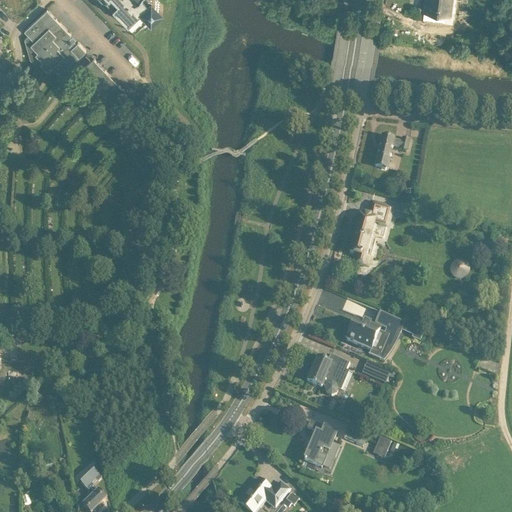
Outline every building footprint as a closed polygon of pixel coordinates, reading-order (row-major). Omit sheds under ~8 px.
[(110,0),(120,10),(118,12),(127,21),(129,19),(136,26),(140,30),(146,24),(147,23),(152,18),(154,17),(153,16),(163,6),(157,0),(110,0)] [(425,0),(424,10),(424,11),(450,14),(451,0),(425,0)] [(84,52),(86,50),(78,42),(77,43),(70,36),(71,35),(53,16),(47,9),(24,31),(29,35),(24,39),(30,60),(37,67),(41,64),(48,71),(55,64),(62,71),(78,56),(79,57),(84,52)] [(88,86),(103,102),(104,103),(108,98),(114,104),(126,92),(120,86),(119,85),(114,80),(93,59),(92,60),(82,70),(93,82),(88,86)] [(395,140),(395,139),(382,136),(380,145),(379,149),(375,166),(381,168),(382,169),(385,170),(386,169),(388,169),(393,146),(401,148),(401,149),(407,151),(408,150),(410,140),(403,138),(402,142),(395,140)] [(405,190),(405,199),(414,199),(414,190),(405,190)] [(361,211),(350,253),(356,255),(353,263),(363,266),(365,266),(367,257),(371,258),(374,243),(376,237),(384,238),(386,228),(386,227),(390,228),(392,220),(393,217),(393,216),(395,209),(381,205),(381,204),(379,204),(372,202),(369,214),(362,212),(362,211),(361,211)] [(414,216),(417,207),(403,203),(401,212),(414,216)] [(450,265),(457,281),(470,275),(463,259),(450,265)] [(405,323),(401,321),(380,312),(375,325),(386,329),(385,333),(358,322),(355,320),(351,330),(347,340),(381,355),(390,336),(398,340),(402,331),(405,323)] [(307,382),(316,386),(322,388),(323,386),(326,387),(325,390),(327,394),(332,396),(336,394),(338,390),(341,391),(349,372),(347,371),(350,364),(331,355),(328,361),(318,357),(307,382)] [(389,377),(391,372),(375,365),(370,377),(386,384),(389,377)] [(311,422),(310,421),(310,423),(307,429),(317,433),(305,462),(314,465),(316,466),(322,468),(323,466),(328,454),(335,457),(339,447),(332,444),(337,433),(320,426),(311,422)] [(344,439),(364,447),(369,434),(349,424),(344,437),(345,437),(344,439)] [(388,451),(392,442),(380,437),(377,446),(388,451)] [(91,489),(93,491),(92,492),(95,494),(83,506),(88,511),(92,511),(97,508),(98,508),(107,499),(99,490),(98,491),(96,488),(94,486),(102,479),(94,470),(81,483),(89,491),(91,489)] [(271,488),(267,485),(259,479),(250,490),(248,489),(238,502),(246,508),(251,511),(256,505),(261,508),(266,501),(272,506),(278,499),(281,502),(291,490),(280,482),(274,491),(271,488)] [(79,506),(85,500),(76,491),(75,492),(79,506)] [(49,510),(50,511),(63,511),(60,508),(61,507),(57,502),(49,510)]
